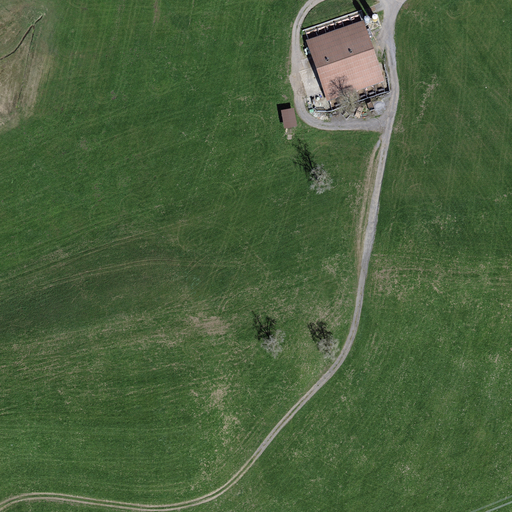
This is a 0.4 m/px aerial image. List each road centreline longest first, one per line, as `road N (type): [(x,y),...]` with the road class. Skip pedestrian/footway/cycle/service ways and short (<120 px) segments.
road 1 (track): [(255,460),(351,350),(398,91),(388,31),(404,0)]
road 2 (track): [(313,0),(301,23),(300,113),(324,126),(394,117)]
